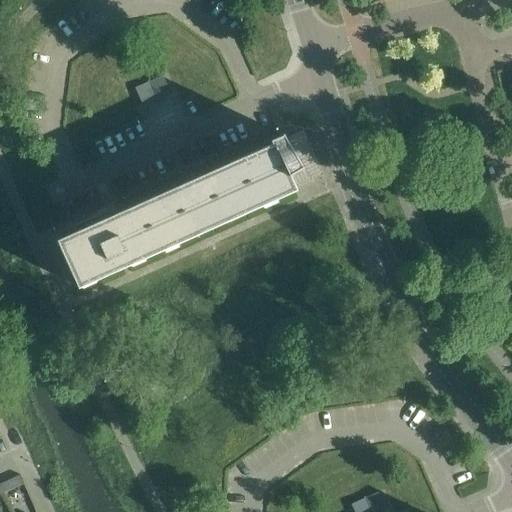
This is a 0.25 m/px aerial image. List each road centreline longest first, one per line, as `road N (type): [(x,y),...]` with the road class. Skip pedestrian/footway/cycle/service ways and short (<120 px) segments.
road 1 (unclassified): [(511,466),(397,290),(363,215),(317,60)]
road 2 (residential): [(511,208),(472,54)]
road 3 (residential): [(317,60),(354,32),(460,4)]
